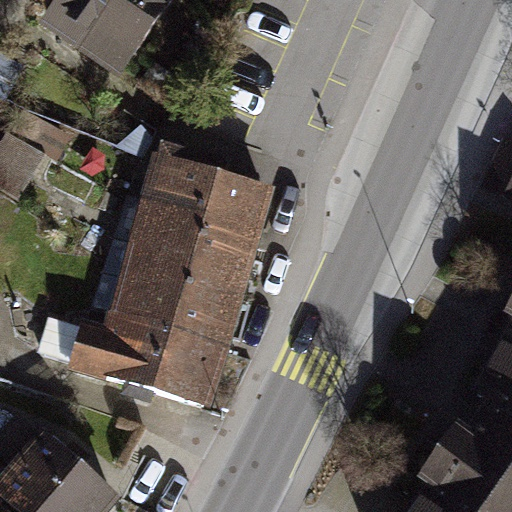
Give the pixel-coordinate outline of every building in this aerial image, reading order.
[(60,0),(38,33),(79,61),(113,12),(107,7),(111,0),(60,0)] [(178,0),(111,0),(107,7),(113,12),(79,61),(118,87),(178,0)] [(0,105),(20,72),(0,60),(0,105)] [(71,136),(16,110),(2,139),(58,164),(71,136)] [(142,194),(263,230),(277,183),(223,168),(227,155),(162,136),(158,150),(155,149),(142,194)] [(38,162),(2,139),(0,142),(0,196),(10,204),(38,162)] [(511,152),(504,149),(484,192),(511,205),(511,152)] [(189,267),(247,284),(263,230),(142,194),(129,239),(192,258),(189,267)] [(192,258),(129,239),(108,308),(230,343),(247,284),(189,267),(192,258)] [(492,393),(511,407),(511,295),(502,314),(511,319),(470,396),(484,404),(492,393)] [(230,343),(108,308),(103,325),(83,320),(70,364),(211,406),(230,343)] [(511,511),(511,407),(492,393),(484,404),(465,431),(455,423),(415,479),(426,486),(407,511),(511,511)] [(0,501),(3,503),(13,511),(114,511),(124,500),(42,434),(0,485),(0,501)] [(0,506),(0,511),(13,511),(3,503),(0,506)]
